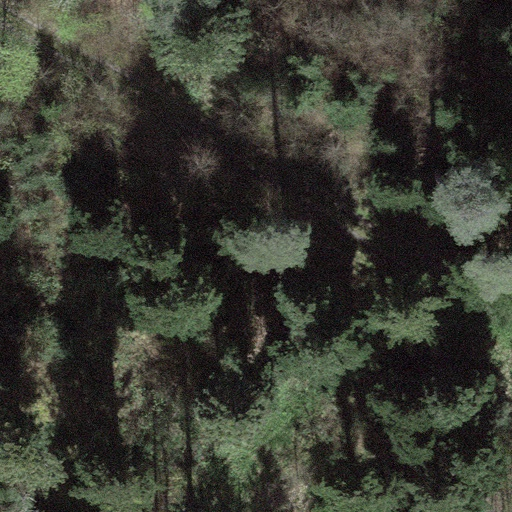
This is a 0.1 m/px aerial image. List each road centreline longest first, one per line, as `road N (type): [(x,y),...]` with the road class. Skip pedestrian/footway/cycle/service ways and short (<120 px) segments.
road 1 (track): [(0,6),(130,68),(321,189)]
road 2 (track): [(511,297),(475,284),(321,189)]
